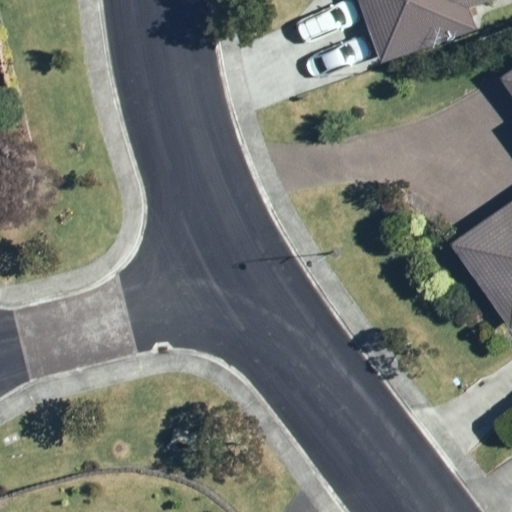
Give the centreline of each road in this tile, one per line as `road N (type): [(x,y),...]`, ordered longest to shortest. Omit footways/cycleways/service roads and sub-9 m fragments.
road 1 (residential): [(156,0),(244,293)]
road 2 (residential): [(244,293),(406,511)]
road 3 (residential): [(244,293),(0,351)]
